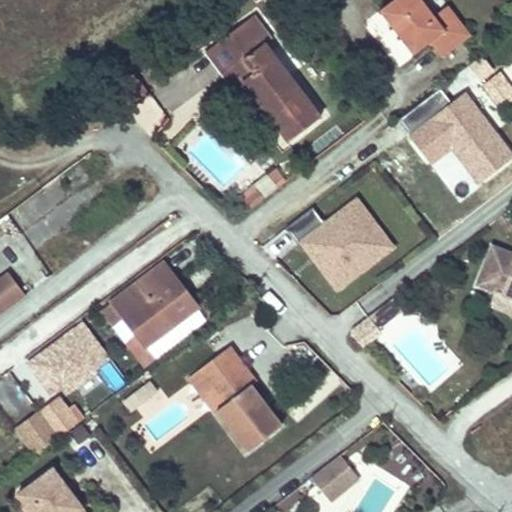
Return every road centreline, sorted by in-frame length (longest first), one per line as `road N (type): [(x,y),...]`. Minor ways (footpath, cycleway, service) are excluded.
road 1 (residential): [(113,127),(511,511)]
road 2 (unknown): [(326,338),(511,188)]
